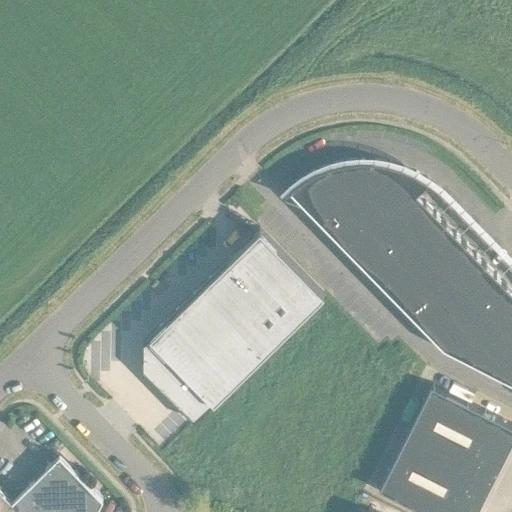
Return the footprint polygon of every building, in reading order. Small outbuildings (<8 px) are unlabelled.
[(292,182),(288,187),(289,188),(290,187),(442,343),(511,378),(511,289),(415,190),(428,178),(427,177),(419,171),(410,167),(401,163),(392,160),(382,158),(373,157),(363,157),(354,157),(344,158),(335,160),(326,163),(317,167),(308,171),(300,177),(292,182)] [(142,340),(142,365),(193,418),(323,291),(259,226),(142,340)] [(511,422),(430,381),(404,433),(492,477),(511,437),(511,422)] [(404,433),(378,485),(432,511),(474,511),(492,477),(404,433)] [(16,505),(9,511),(93,511),(102,496),(58,452),(10,499),(16,505)] [(0,511),(9,511),(16,505),(10,499),(0,487),(0,511)]
